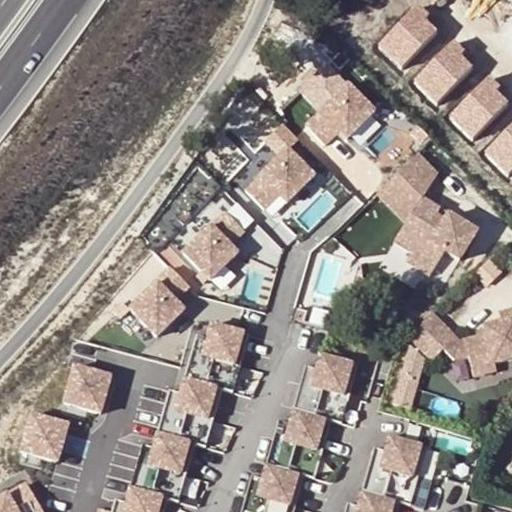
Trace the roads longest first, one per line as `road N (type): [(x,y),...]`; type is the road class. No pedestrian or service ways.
road 1 (unclassified): [(265,0),(245,45),(146,183),(0,355)]
road 2 (residential): [(358,200),(294,263),(277,379),(214,511)]
road 3 (residential): [(333,511),(351,479),(386,361)]
road 4 (trunk): [(0,118),(89,0)]
road 5 (residential): [(85,511),(131,372)]
